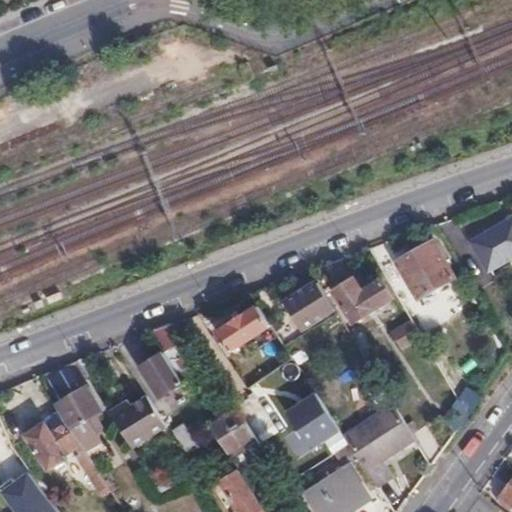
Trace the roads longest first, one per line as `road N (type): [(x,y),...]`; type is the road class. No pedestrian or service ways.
road 1 (tertiary): [(511,167),(0,360)]
road 2 (tertiary): [(0,53),(137,0)]
road 3 (secondary): [(440,511),(511,410)]
